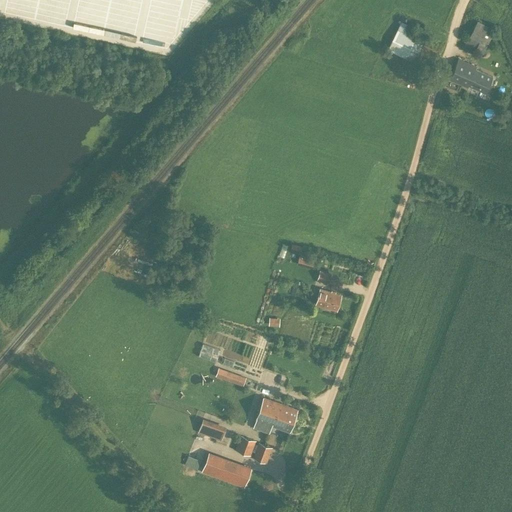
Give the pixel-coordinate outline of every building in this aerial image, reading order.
[(427,34),(401,21),(387,49),(414,62),(415,60),(430,66),(437,51),(422,44),(427,34)] [(475,50),(483,54),(495,30),(477,21),(469,36),(464,45),(474,50),(475,50)] [(468,85),(485,92),(492,76),(476,69),(477,67),(458,59),(449,79),(467,87),(468,85)] [(292,242),(290,250),(300,252),(302,245),(292,242)] [(315,259),(299,254),(297,263),(312,267),(315,259)] [(320,269),(317,279),(329,282),(332,273),(320,269)] [(315,304),(336,309),(340,295),(320,289),(315,304)] [(198,356),(215,362),(219,349),(202,343),(198,356)] [(222,364),(231,367),(233,361),(224,358),(222,364)] [(327,359),(324,369),(332,371),(335,361),(327,359)] [(245,386),(248,376),(220,366),(216,376),(245,386)] [(263,397),(253,428),(269,433),(272,425),(279,402),(263,397)] [(279,402),(272,425),(289,431),(297,408),(279,402)] [(224,429),(202,421),(198,431),(221,439),(224,429)] [(235,449),(250,455),(255,441),(240,435),(235,449)] [(258,442),(253,456),(267,462),(272,447),(258,442)] [(218,477),(229,481),(236,463),(225,459),(218,477)]
